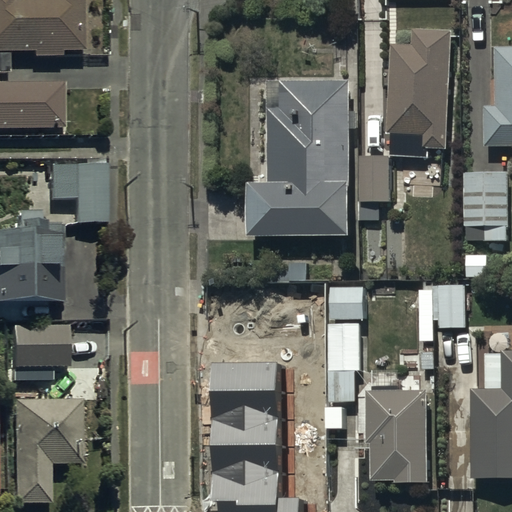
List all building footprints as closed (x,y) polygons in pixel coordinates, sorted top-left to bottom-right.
[(0,0),(0,78),(7,78),(7,58),(31,57),(31,63),(62,62),(62,58),(83,57),(82,0),(0,0)] [(416,51),(396,50),(392,157),(427,159),(427,152),(448,153),(454,36),(417,34),(416,51)] [(511,52),(498,53),(499,112),(489,112),(490,152),(511,151),(511,52)] [(361,118),(354,118),(354,88),(273,88),(273,192),(254,192),(255,244),(355,243),(354,136),(361,135),(361,118)] [(0,136),(63,136),(62,89),(0,89),(0,136)] [(393,160),(364,161),(365,208),(394,207),(393,160)] [(105,172),(50,174),(50,205),(75,204),(75,230),(106,230),(105,172)] [(510,179),(467,178),(467,232),(485,232),(485,247),(510,247),(510,179)] [(0,310),(60,312),(61,231),(40,231),(40,215),(16,215),(16,238),(0,237),(0,310)] [(490,259),(468,259),(469,282),(491,282),(490,259)] [(435,324),(442,324),(442,333),(469,332),(468,290),(439,290),(434,290),(435,324)] [(366,291),(335,291),(335,324),(366,324),(366,291)] [(362,329),(333,329),(333,407),(359,407),(359,376),(362,376),(362,329)] [(67,330),(13,330),(13,370),(68,370),(67,330)] [(511,358),(489,359),(489,395),(477,395),(476,483),(511,483),(511,358)] [(282,365),(216,366),(217,511),(303,511),(304,501),(284,502),(282,365)] [(432,397),(372,397),(372,450),(377,450),(377,485),(401,485),(401,487),(431,488),(432,397)] [(80,405),(12,406),(13,511),(47,511),(47,472),(81,471),(80,405)]
